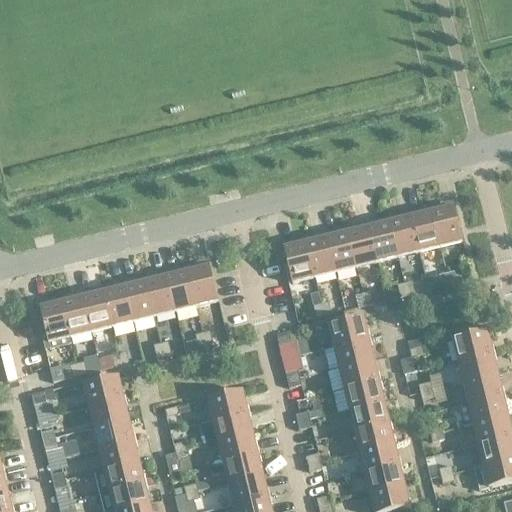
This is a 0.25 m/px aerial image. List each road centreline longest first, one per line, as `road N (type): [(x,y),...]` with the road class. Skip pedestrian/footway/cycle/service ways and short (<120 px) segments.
road 1 (residential): [(306,511),(238,215)]
road 2 (unclassified): [(238,215),(479,153)]
road 3 (unclassified): [(0,270),(238,215)]
road 4 (residential): [(45,511),(0,330)]
road 5 (residential): [(511,289),(479,153)]
